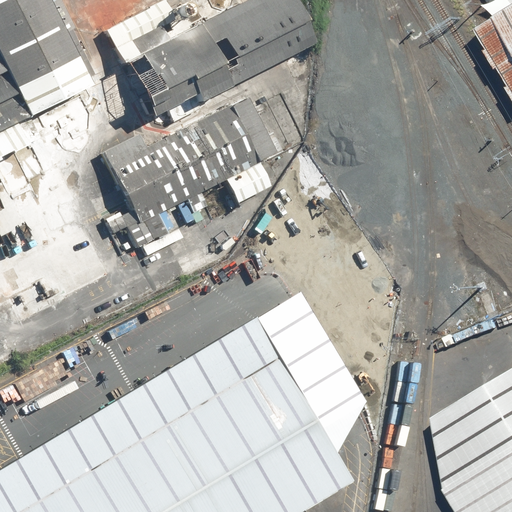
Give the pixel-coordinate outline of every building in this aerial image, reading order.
[(40,0),(0,0),(0,99),(13,126),(84,90),(40,0)] [(296,0),(225,0),(109,56),(136,113),(311,30),(296,0)] [(481,0),(489,12),(511,0),(481,0)] [(511,11),(480,30),(511,83),(511,11)] [(0,132),(13,126),(0,99),(0,132)] [(140,136),(102,155),(135,222),(220,180),(232,203),(263,188),(252,166),(269,157),(269,155),(277,151),(268,133),(260,137),(243,103),(147,150),(140,136)] [(292,290),(0,460),(0,511),(301,511),(300,510),(347,482),(335,461),(361,407),(292,290)] [(0,362),(11,357),(3,341),(0,342),(0,362)] [(435,417),(448,493),(459,511),(511,511),(511,371),(457,404),(454,399),(434,407),(437,416),(435,417)]
